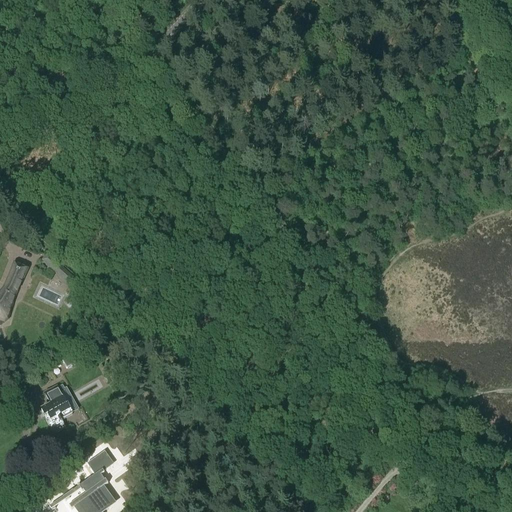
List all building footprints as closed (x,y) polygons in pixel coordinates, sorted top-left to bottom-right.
[(62,280),(63,279),(68,274),(61,268),(47,257),(42,263),(55,274),(62,280)] [(0,321),(4,323),(7,320),(12,304),(15,296),(21,282),(27,271),(15,265),(9,279),(9,280),(4,290),(0,295),(0,321)] [(100,344),(114,337),(109,328),(95,335),(100,344)] [(62,360),(67,370),(82,362),(77,352),(62,360)] [(51,406),(41,411),(55,435),(65,429),(60,420),(71,413),(57,388),(45,395),(51,406)] [(74,506),(78,511),(103,511),(116,504),(103,486),(108,483),(105,479),(104,479),(100,474),(104,472),(103,471),(107,468),(95,451),(84,459),(94,473),(94,472),(95,474),(80,485),(83,491),(85,490),(86,492),(69,504),(72,508),(74,506)]
